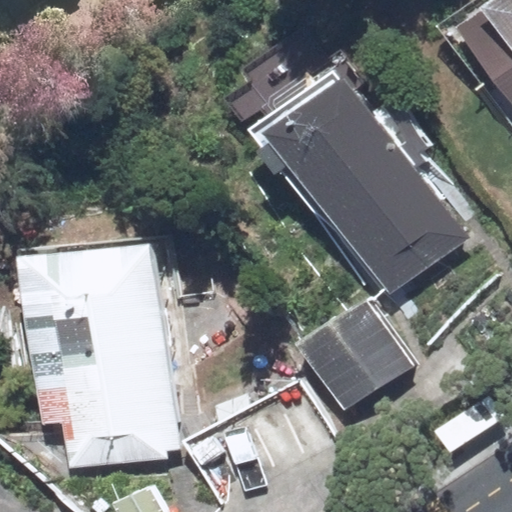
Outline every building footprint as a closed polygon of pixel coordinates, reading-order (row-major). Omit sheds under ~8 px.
[(511,0),(485,0),(464,12),(511,94),(511,0)] [(496,237),(394,54),(299,108),(401,290),(496,237)] [(195,455),(193,233),(69,234),(71,412),(91,412),(92,456),(195,455)] [(437,366),(397,290),(322,329),(361,405),(437,366)] [(132,511),(212,511),(196,469),(126,496),(132,511)]
